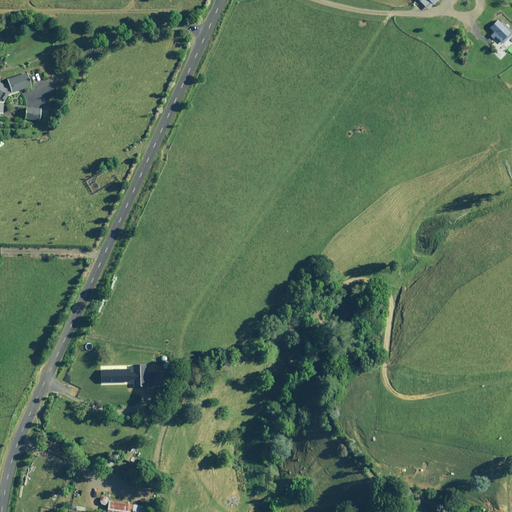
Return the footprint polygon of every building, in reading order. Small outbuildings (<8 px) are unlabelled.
[(438,0),(419,0),(428,9),(438,0)] [(511,34),(511,31),(499,19),(491,28),(494,31),(491,35),(494,39),(496,37),(504,44),(511,34)] [(15,92),(31,87),(26,73),(7,80),(8,83),(4,84),(0,81),(0,97),(5,101),(10,94),(11,93),(15,92)] [(41,108),(28,107),(26,119),(40,121),(41,108)] [(134,462),(136,458),(133,456),(136,449),(130,446),(123,458),(130,462),(131,460),(134,462)] [(108,505),(107,511),(132,511),(134,503),(109,500),(108,505)] [(134,503),(132,511),(146,511),(148,505),(134,503)]
